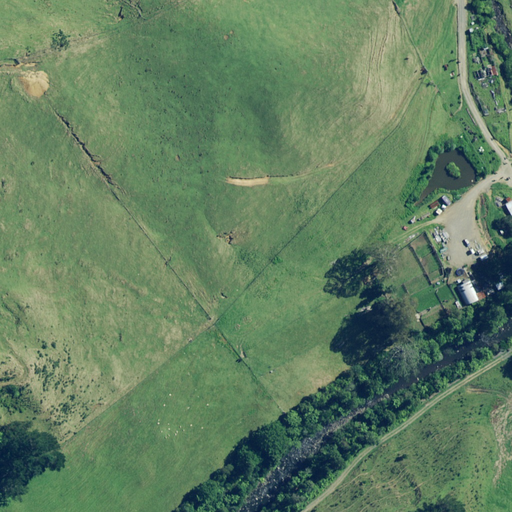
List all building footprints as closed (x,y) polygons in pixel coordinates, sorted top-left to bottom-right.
[(485,68),(488,76),(495,74),(493,66),(485,68)] [(488,76),(485,68),(479,70),(481,78),(488,76)] [(502,283),(495,286),(497,291),(500,290),(511,284),(511,282),(506,269),(497,273),(502,283)] [(475,295),(469,281),(458,286),(467,305),(476,301),(477,300),(485,297),(482,291),(475,295)] [(495,296),(492,289),(485,292),(487,299),(495,296)]
